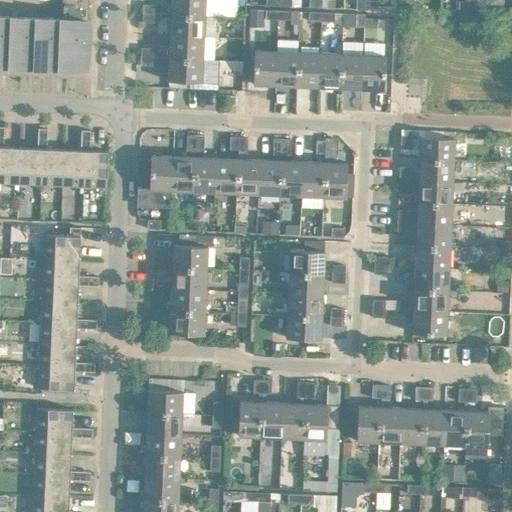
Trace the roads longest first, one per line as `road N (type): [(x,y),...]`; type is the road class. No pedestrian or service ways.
road 1 (residential): [(353,370),(364,124),(124,113)]
road 2 (residential): [(113,350),(353,370)]
road 3 (residential): [(124,113),(113,350)]
road 4 (residential): [(113,350),(106,511)]
road 5 (residential): [(353,370),(511,377)]
